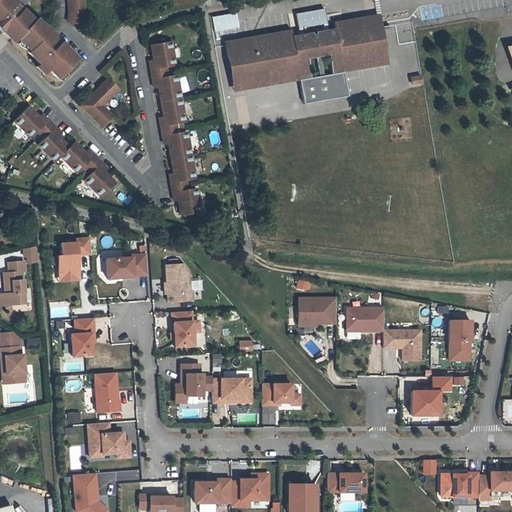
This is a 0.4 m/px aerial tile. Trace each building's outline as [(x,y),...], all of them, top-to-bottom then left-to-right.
[(33,21),(22,9),(21,10),(14,3),(15,3),(12,0),(0,0),(0,24),(5,30),(15,39),(16,38),(29,51),(28,52),(39,64),(46,71),(47,69),(57,78),(76,59),(59,43),(52,36),(35,19),(33,21)] [(67,0),(68,4),(68,11),(68,22),(82,25),(83,21),(84,15),(84,6),(82,0),(67,0)] [(379,25),(377,15),(367,17),(375,63),(342,68),(343,71),(386,64),(379,25)] [(226,47),(229,62),(240,60),(244,86),(298,76),(299,79),(303,104),(321,100),(320,94),(328,93),(329,99),(347,96),(343,71),(342,68),(375,63),(367,17),(334,23),(335,29),(324,31),(324,32),(303,36),(303,35),(292,37),(291,31),(258,37),(258,39),(226,45),(226,47)] [(226,45),(258,39),(258,37),(225,42),(226,45)] [(174,65),(170,42),(151,45),(153,60),(149,61),(151,74),(166,72),(165,67),(174,65)] [(244,86),(240,60),(229,62),(234,91),(299,79),(298,76),(244,86)] [(46,71),(39,64),(36,67),(43,74),(46,71)] [(180,99),(176,75),(167,77),(166,72),(151,74),(154,88),(158,87),(161,102),(180,99)] [(101,106),(118,89),(108,79),(81,106),(102,127),(112,117),(101,106)] [(184,122),(180,99),(161,102),(163,117),(159,118),(161,131),(176,128),(175,123),(184,122)] [(51,124),(41,114),(38,118),(28,107),(14,121),(30,137),(37,131),(41,134),(51,124)] [(68,147),(57,137),(60,133),(51,124),(41,134),(44,138),(38,144),(54,161),(60,156),(68,147)] [(190,155),(186,132),(177,133),(176,128),(161,131),(164,144),(168,143),(171,159),(190,155)] [(87,170),(97,159),(87,150),(84,153),(73,142),(68,147),(60,156),(76,173),(83,166),(87,170)] [(194,178),(190,155),(171,159),(173,173),(169,174),(171,188),(186,185),(185,180),(194,178)] [(114,183),(103,172),(106,169),(97,159),(87,170),(90,173),(83,180),(100,197),(114,183)] [(200,212),(196,188),(187,190),(186,185),(171,188),(174,201),(178,200),(181,215),(200,212)] [(89,241),(58,243),(61,279),(84,277),(83,259),(90,255),(89,241)] [(37,262),(35,246),(23,249),(24,257),(28,256),(28,263),(37,262)] [(131,257),(106,259),(107,279),(133,277),(132,276),(147,275),(145,254),(142,254),(131,255),(131,257)] [(24,303),(23,289),(22,272),(25,272),(24,261),(8,262),(9,272),(3,273),(5,294),(1,294),(2,305),(24,304),(24,303)] [(183,264),(166,265),(169,302),(192,300),(192,291),(189,291),(188,271),(183,264)] [(298,278),(295,288),(307,291),(309,281),(298,278)] [(335,323),(335,298),(298,299),(298,326),(312,326),(312,323),(335,323)] [(346,332),(383,331),(382,331),(382,308),(346,308),(346,332)] [(191,311),(170,312),(171,322),(173,322),(174,346),(193,345),(191,311)] [(92,318),(73,319),(75,341),(70,341),(71,357),(91,355),(90,342),(90,334),(93,333),(92,318)] [(449,361),(469,360),(469,348),(466,348),(466,344),(469,344),(468,341),(470,341),(470,320),(448,321),(449,361)] [(419,330),(382,331),(383,331),(383,348),(402,348),(402,360),(419,361),(419,330)] [(25,382),(23,354),(21,354),(20,346),(21,332),(0,332),(0,356),(4,357),(6,384),(25,382)] [(250,340),(237,341),(238,353),(251,352),(250,340)] [(212,369),(221,368),(221,353),(212,353),(212,369)] [(199,364),(180,364),(180,375),(184,375),(184,384),(174,385),(175,402),(185,402),(185,396),(201,396),(201,390),(211,390),(211,379),(211,377),(201,377),(201,374),(198,374),(199,364)] [(115,372),(94,374),(96,412),(119,411),(118,400),(117,400),(115,372)] [(434,387),(410,388),(410,414),(440,413),(439,392),(451,392),(451,378),(434,378),(434,387)] [(250,379),(211,379),(211,390),(211,402),(220,402),(220,398),(250,398),(250,379)] [(261,384),(261,405),(273,405),(272,402),(279,403),(290,403),(290,407),(300,407),(300,395),(291,394),(291,384),(261,384)] [(66,412),(67,424),(81,423),(80,411),(66,412)] [(107,422),(86,424),(88,449),(102,447),(102,454),(116,453),(116,458),(129,457),(129,441),(123,441),(123,432),(108,433),(107,422)] [(74,433),(72,426),(63,427),(65,434),(74,433)] [(102,447),(88,449),(89,457),(102,456),(101,454),(102,454),(102,447)] [(435,459),(421,459),(421,475),(435,475),(435,459)] [(489,476),(478,476),(478,500),(489,500),(489,495),(489,491),(499,491),(511,490),(511,472),(489,472),(489,476)] [(94,473),(72,474),(75,511),(84,510),(85,511),(106,511),(106,510),(94,500),(96,498),(94,473)] [(363,473),(326,473),(326,492),(363,492),(363,473)] [(475,475),(453,473),(451,495),(474,496),(475,475)] [(239,482),(230,482),(230,502),(230,507),(239,507),(239,500),(267,500),(267,474),(256,474),(256,479),(250,480),(238,480),(239,482)] [(193,502),(230,502),(230,482),(230,479),(215,479),(215,482),(193,482),(193,502)] [(316,484),(288,484),(288,511),(316,511),(316,484)] [(176,493),(140,494),(140,508),(150,507),(150,511),(171,511),(183,511),(183,497),(176,497),(176,493)] [(270,502),(270,511),(278,511),(278,501),(270,502)] [(0,511),(15,511),(13,503),(0,506),(0,511)]
